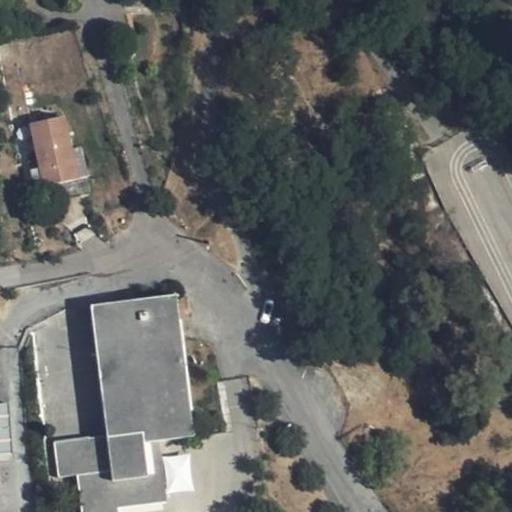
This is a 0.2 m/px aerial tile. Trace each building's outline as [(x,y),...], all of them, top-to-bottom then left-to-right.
[(41,187),(71,182),(85,178),(78,149),(70,150),(64,118),(28,126),(34,151),(41,187)] [(33,189),(41,187),(34,151),(25,154),(33,189)] [(149,388),(101,395),(106,438),(52,444),(57,479),(76,476),(80,511),(116,511),(117,509),(166,503),(159,442),(193,438),(176,297),(140,301),(149,388)] [(91,307),(101,395),(149,388),(140,301),(91,307)] [(0,402),(0,454),(11,453),(7,402),(0,402)]
